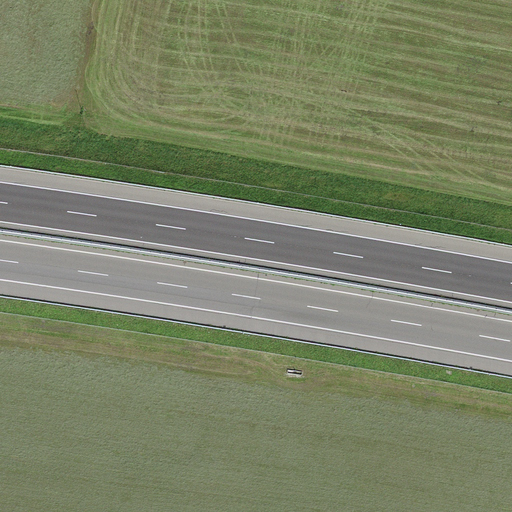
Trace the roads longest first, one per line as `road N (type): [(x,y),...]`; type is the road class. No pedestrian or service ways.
road 1 (track): [(511,201),(0,115)]
road 2 (motorway): [(511,283),(0,201)]
road 3 (motorway): [(0,261),(511,343)]
